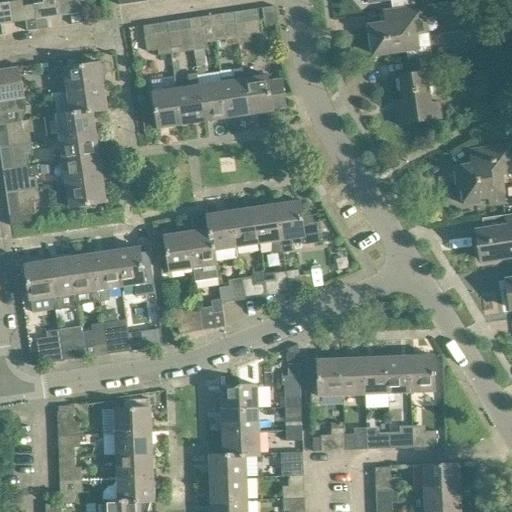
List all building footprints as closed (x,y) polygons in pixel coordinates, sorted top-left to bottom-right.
[(79,0),(55,0),(58,16),(82,13),(79,0)] [(34,4),(36,20),(46,18),(44,2),(34,4)] [(37,29),(36,20),(34,4),(21,6),(25,31),(37,29)] [(370,27),(374,54),(417,48),(415,35),(427,33),(423,7),(393,11),(394,23),(370,27)] [(216,41),(226,40),(222,14),(212,16),(216,41)] [(205,43),(216,41),(212,16),(201,17),(205,43)] [(262,34),(259,19),(248,20),(250,36),(262,34)] [(167,22),(170,48),(181,46),(177,21),(167,22)] [(147,52),(170,48),(167,22),(143,26),(147,52)] [(442,118),(439,102),(431,103),(427,72),(434,71),(432,58),(427,59),(407,62),(409,74),(399,76),(404,108),(394,109),(397,124),(442,118)] [(105,63),(100,64),(100,63),(64,68),(67,91),(104,86),(102,76),(105,76),(107,73),(105,63)] [(22,81),(20,66),(0,69),(0,101),(3,101),(3,102),(4,101),(23,98),(23,99),(25,98),(24,94),(22,81)] [(249,115),(244,79),(242,68),(233,69),(235,80),(222,82),(228,118),(249,115)] [(182,125),(205,122),(198,72),(187,74),(189,87),(177,89),(182,125)] [(222,82),(200,86),(199,72),(198,72),(205,122),(228,118),(222,82)] [(244,79),(249,115),(273,112),(272,109),(286,107),(282,80),(269,82),(268,75),(244,79)] [(93,112),(107,110),(104,86),(67,91),(71,114),(70,115),(92,111),(93,112)] [(158,129),(182,125),(177,89),(154,93),(158,129)] [(96,134),(93,112),(92,111),(70,115),(71,114),(56,116),(60,140),(96,134)] [(0,125),(0,136),(24,133),(22,121),(0,125)] [(24,133),(0,136),(0,147),(26,144),(24,133)] [(63,162),(100,157),(96,134),(60,140),(63,162)] [(501,174),(511,172),(511,153),(511,146),(482,150),(484,164),(456,168),(459,188),(463,188),(465,205),(490,201),(490,205),(505,203),(501,174)] [(27,156),(1,160),(3,170),(29,166),(27,156)] [(81,182),(103,179),(100,157),(63,162),(67,184),(81,182)] [(3,170),(4,181),(30,177),(29,166),(3,170)] [(67,184),(67,187),(70,207),(106,202),(103,179),(81,182),(67,184)] [(11,226),(36,222),(31,189),(7,192),(6,192),(11,226)] [(309,212),(301,213),(299,201),(276,204),(283,252),(293,251),(291,239),(304,237),(305,245),(319,243),(322,238),(320,222),(315,222),(309,212)] [(272,254),(283,252),(276,204),(253,207),(259,244),(270,243),(272,254)] [(237,248),(259,244),(253,207),(231,211),(237,248)] [(215,251),(237,248),(231,211),(207,214),(209,229),(210,229),(213,251),(215,251)] [(482,260),(496,258),(511,255),(511,213),(505,215),(507,227),(477,231),(482,260)] [(217,265),(215,251),(213,251),(210,229),(209,229),(187,232),(192,269),(217,265)] [(170,272),(192,269),(187,232),(165,235),(170,272)] [(149,251),(140,253),(139,247),(116,250),(121,287),(134,285),(136,297),(155,294),(149,251)] [(108,289),(121,287),(116,250),(93,254),(101,302),(109,301),(108,289)] [(91,303),(101,302),(93,254),(70,257),(78,306),(76,294),(90,292),(91,303)] [(56,310),(78,306),(70,257),(48,261),(53,297),(54,297),(56,310)] [(31,300),(53,297),(48,261),(25,264),(31,300)] [(301,291),(313,289),(310,274),(299,275),(301,291)] [(264,281),(267,296),(277,295),(275,279),(264,281)] [(256,298),(267,296),(264,281),(253,282),(256,298)] [(221,303),(222,303),(232,302),(230,286),(218,288),(221,303)] [(215,328),(225,327),(222,303),(221,303),(211,305),(215,328)] [(177,318),(179,334),(191,332),(188,316),(177,318)] [(151,322),(139,324),(138,318),(127,319),(127,325),(130,341),(153,338),(151,322)] [(130,341),(127,325),(116,327),(115,320),(104,322),(109,355),(131,351),(130,341)] [(86,358),(109,355),(104,322),(91,324),(92,331),(82,332),(86,358)] [(86,358),(82,332),(71,334),(70,327),(58,329),(63,361),(86,358)] [(31,366),(63,361),(58,329),(46,331),(47,338),(36,339),(39,355),(30,356),(31,366)] [(410,393),(415,393),(435,392),(433,355),(409,356),(410,393)] [(388,394),(410,393),(409,356),(386,357),(388,394)] [(365,394),(388,394),(386,357),(364,358),(365,394)] [(319,396),(342,395),(341,358),(318,359),(318,380),(310,381),(311,405),(319,404),(319,396)] [(342,395),(365,394),(364,358),(341,358),(342,395)] [(288,376),(300,375),(300,364),(288,364),(288,376)] [(259,408),(258,405),(257,385),(221,386),(222,410),(259,408)] [(285,407),(301,407),(301,396),(285,397),(285,407)] [(286,418),(302,417),(301,407),(285,407),(286,418)] [(103,434),(152,432),(151,408),(102,410),(103,434)] [(223,432),(260,431),(259,408),(222,410),(223,432)] [(79,422),(73,423),(73,411),(57,412),(58,435),(80,434),(79,422)] [(286,441),(303,440),(302,430),(286,430),(286,441)] [(246,454),(246,455),(261,454),(260,431),(223,432),(224,455),(246,454)] [(426,447),(437,447),(436,431),(425,431),(426,447)] [(116,456),(153,455),(152,432),(103,434),(104,455),(116,455),(116,456)] [(390,449),(401,448),(400,432),(390,433),(390,449)] [(379,449),(390,449),(390,433),(379,433),(379,449)] [(75,457),(75,447),(81,447),(80,434),(58,435),(59,458),(75,457)] [(345,450),(355,450),(355,434),(344,435),(345,450)] [(321,451),(333,451),(332,435),(321,435),(321,451)] [(272,464),(303,463),(303,452),(272,453),(272,464)] [(247,477),(246,455),(246,454),(224,455),(209,455),(210,478),(247,477)] [(117,479),(154,477),(153,455),(116,456),(117,479)] [(82,468),(76,468),(75,457),(59,458),(60,481),(82,480),(82,468)] [(424,489),(461,487),(460,464),(423,465),(424,489)] [(375,467),(375,479),(391,478),(391,467),(375,467)] [(288,486),(304,486),(304,475),(288,476),(288,486)] [(151,501),(155,501),(154,477),(117,479),(117,485),(109,486),(103,492),(103,501),(118,500),(119,502),(141,500),(140,502),(151,501)] [(211,501),(248,499),(247,477),(210,478),(211,501)] [(77,503),(77,492),(83,492),(82,480),(60,481),(61,503),(77,503)] [(425,511),(462,510),(461,487),(424,489),(425,511)] [(211,511),(248,511),(248,499),(211,501),(211,511)] [(147,511),(151,501),(140,502),(141,500),(119,502),(118,500),(103,501),(103,511),(147,511)] [(376,511),(392,511),(392,502),(376,503),(376,511)] [(61,504),(45,504),(45,511),(61,511),(61,503),(61,504)]
